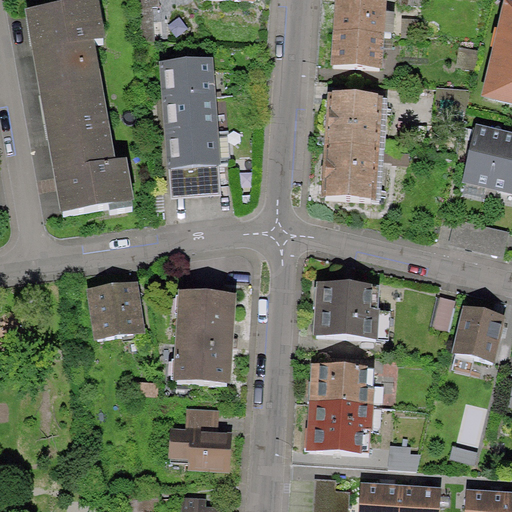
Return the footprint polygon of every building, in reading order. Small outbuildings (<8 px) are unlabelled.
[(101,0),(99,0),(26,13),(62,220),(138,207),(131,162),(117,164),(97,44),(109,42),(101,0)] [(160,8),(158,0),(138,0),(141,44),(156,43),(153,8),(160,8)] [(389,1),(380,0),(336,0),(334,33),(386,36),(389,1)] [(511,3),(508,3),(484,102),(511,108),(511,3)] [(334,33),(332,69),(384,72),(386,36),(334,33)] [(213,62),(161,65),(169,172),(220,168),(213,62)] [(389,98),(331,94),(327,149),(385,153),(389,98)] [(511,134),(478,127),(465,186),(511,196),(511,134)] [(327,149),(324,202),(381,206),(385,153),(327,149)] [(220,168),(169,172),(171,201),(221,197),(220,168)] [(511,242),(511,232),(454,220),(448,246),(508,259),(511,242)] [(140,284),(86,291),(93,343),(147,336),(140,284)] [(383,288),(318,285),(315,339),(380,343),(383,288)] [(237,299),(179,295),(173,385),(231,389),(237,299)] [(455,299),(438,296),(431,327),(448,330),(455,299)] [(507,320),(463,309),(452,357),(496,367),(507,320)] [(376,370),(312,367),(310,404),(374,408),(376,370)] [(310,404),(306,454),(370,458),(374,408),(310,404)] [(219,411),(186,410),(185,432),(218,434),(219,411)] [(185,432),(171,431),(169,461),(188,462),(188,472),(230,475),(232,435),(218,434),(185,432)] [(411,448),(390,447),(388,471),(417,472),(421,455),(411,455),(411,448)] [(336,481),(314,480),(312,511),(348,511),(349,493),(336,493),(336,481)] [(386,487),(363,486),(360,511),(442,511),(444,491),(420,490),(386,487)] [(162,511),(160,490),(127,493),(129,511),(162,511)] [(511,511),(511,495),(490,494),(468,492),(466,511),(511,511)] [(207,499),(182,498),(181,511),(224,511),(225,508),(207,507),(207,499)]
